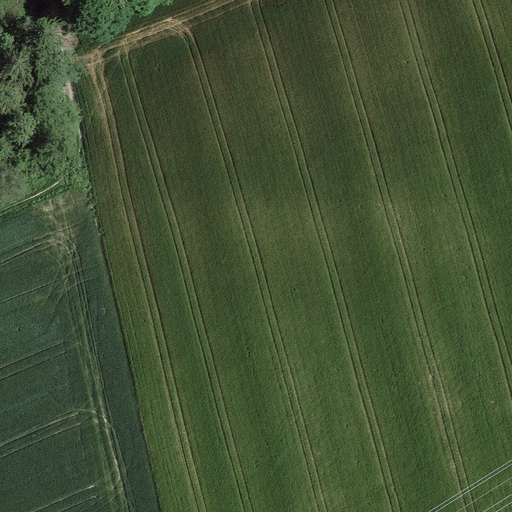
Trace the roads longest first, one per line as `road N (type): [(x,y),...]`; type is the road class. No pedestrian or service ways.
road 1 (track): [(0,190),(63,152),(86,103),(93,32)]
road 2 (track): [(0,71),(170,0)]
